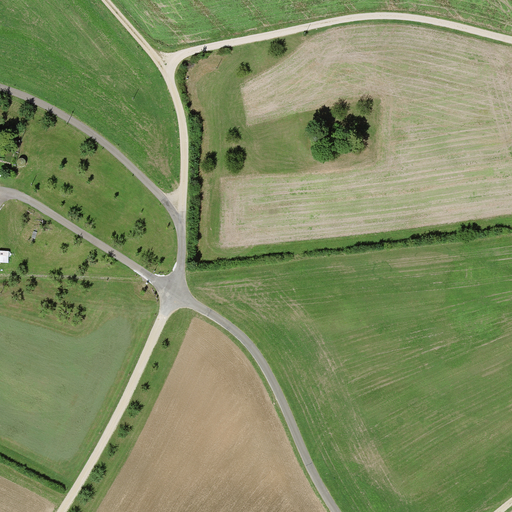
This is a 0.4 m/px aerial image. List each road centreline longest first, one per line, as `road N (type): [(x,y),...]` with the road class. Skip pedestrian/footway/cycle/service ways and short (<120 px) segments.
road 1 (track): [(162,65),(234,42),(375,16),(511,39)]
road 2 (track): [(0,90),(63,116),(179,222),(171,291)]
road 3 (track): [(171,291),(235,328),(263,362),(309,464),(341,511)]
road 4 (track): [(103,0),(162,65),(173,89),(182,138),(179,222)]
road 5 (track): [(58,511),(134,378),(171,291)]
